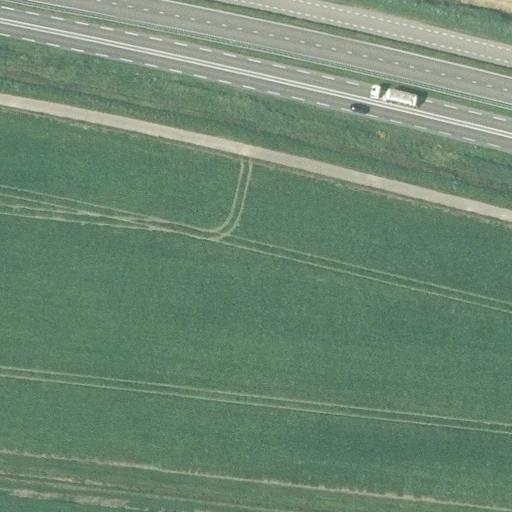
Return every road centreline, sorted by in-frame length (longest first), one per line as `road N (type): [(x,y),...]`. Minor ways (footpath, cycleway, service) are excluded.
road 1 (primary): [(511,137),(0,22)]
road 2 (track): [(0,458),(458,511)]
road 3 (unclassified): [(511,59),(255,0)]
road 4 (track): [(0,485),(225,511)]
